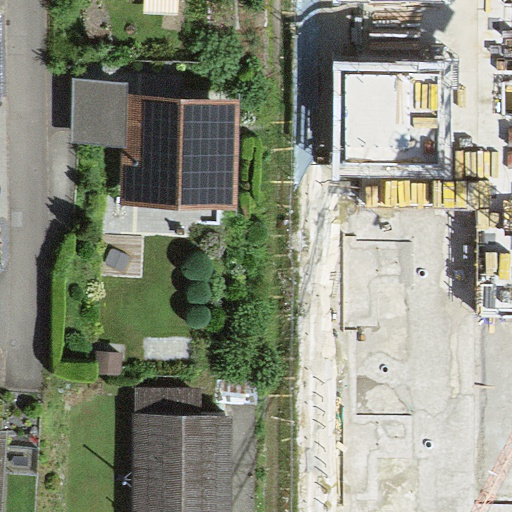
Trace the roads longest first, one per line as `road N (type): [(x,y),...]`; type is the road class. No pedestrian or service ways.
road 1 (track): [(284,511),(279,0)]
road 2 (residential): [(29,315),(15,0)]
